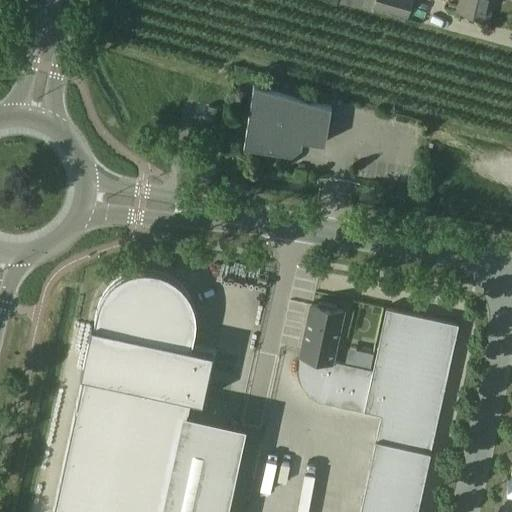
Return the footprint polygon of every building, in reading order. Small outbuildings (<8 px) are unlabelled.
[(338,0),(372,11),(373,7),(407,17),(412,0),(338,0)] [(487,18),(491,0),(459,0),(457,10),(487,18)] [(331,106),(253,84),(243,146),(291,153),(302,146),(303,139),(325,143),(331,106)] [(98,303),(97,307),(93,325),(91,324),(80,373),(82,374),(51,511),(164,511),(190,397),(201,399),(212,351),(190,346),(194,330),(195,326),(195,321),(195,317),(194,313),(194,308),(192,304),(191,300),(189,296),(187,292),(184,289),(181,285),(178,282),(174,280),(171,277),(167,275),(163,273),(159,272),(154,271),(150,270),(146,270),(141,270),(137,271),(133,272),(128,273),(124,274),(120,276),(117,279),(113,281),(110,284),(107,288),(104,291),(102,295),(100,299),(98,303)] [(239,285),(238,319),(254,319),(255,285),(239,285)] [(300,352),(332,360),(343,311),(336,309),(336,305),(319,302),(317,305),(310,304),(300,352)] [(415,511),(442,392),(458,323),(385,307),(372,369),(332,360),(300,352),(298,351),(296,357),(300,358),(299,362),(298,365),(298,368),(298,372),(299,375),(300,378),(301,382),(302,385),(303,388),(308,385),(310,388),(312,390),(318,395),(322,396),(323,397),(324,402),(380,414),(358,511),(415,511)] [(260,424),(242,511),(290,511),(306,433),(260,424)]
